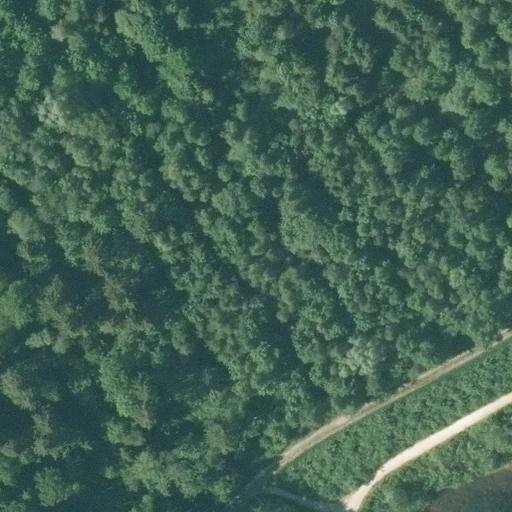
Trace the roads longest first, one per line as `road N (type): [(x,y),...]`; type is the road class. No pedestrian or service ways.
road 1 (track): [(227,511),(307,441),(511,327)]
road 2 (track): [(350,511),(361,487),(387,465),(511,394)]
